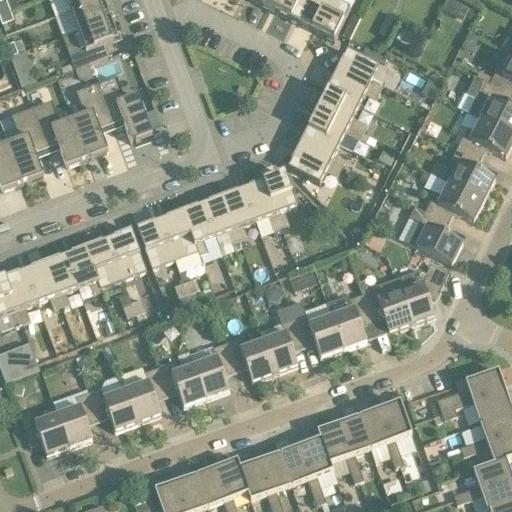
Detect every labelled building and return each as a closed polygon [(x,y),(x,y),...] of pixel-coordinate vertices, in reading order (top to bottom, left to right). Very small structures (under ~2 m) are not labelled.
[(64,0),(70,16),(103,4),(107,2),(106,1),(103,2),(101,0),(64,0)] [(264,10),(269,13),(275,0),(248,0),(247,3),(263,11),(264,10)] [(275,0),(269,13),(275,16),(274,17),(290,25),(302,0),(275,0)] [(302,0),(290,25),(312,36),(329,0),(302,0)] [(339,0),(329,0),(312,36),(327,44),(328,43),(333,45),(333,46),(334,47),(350,14),(335,7),(339,0)] [(463,9),(447,1),(442,13),(457,20),(463,9)] [(0,18),(10,15),(6,3),(0,5),(0,18)] [(78,36),(111,24),(114,23),(114,21),(110,23),(103,4),(70,16),(78,36)] [(14,25),(10,15),(0,18),(0,23),(2,29),(14,25)] [(118,44),(111,24),(78,36),(63,42),(75,74),(110,61),(106,50),(119,45),(122,44),(122,42),(118,44)] [(511,43),(511,44),(509,43),(501,55),(511,60),(511,43)] [(12,48),(2,51),(7,63),(16,59),(12,48)] [(368,63),(372,56),(365,52),(361,59),(368,63)] [(336,76),(379,97),(383,90),(372,85),(378,73),(346,57),(346,58),(344,63),(343,63),(336,76)] [(511,62),(507,73),(499,69),(489,89),(511,100),(511,62)] [(336,76),(327,96),(359,112),(365,100),(375,105),(379,97),(336,76)] [(467,98),(476,103),(474,106),(468,119),(481,125),(511,140),(511,113),(507,111),(511,101),(511,100),(489,89),(475,82),(467,98)] [(116,83),(96,90),(111,130),(123,126),(131,148),(152,140),(137,100),(125,105),(116,83)] [(422,99),(433,104),(440,91),(429,85),(422,99)] [(100,134),(111,130),(96,90),(76,98),(84,120),(72,124),(87,165),(108,157),(100,134)] [(321,110),(318,115),(363,138),(367,131),(353,124),(359,112),(327,96),(320,109),(321,110)] [(66,172),(87,165),(72,124),(60,129),(52,107),(32,114),(47,154),(58,150),(66,172)] [(35,158),(47,154),(32,114),(11,122),(20,144),(8,149),(23,189),(43,181),(35,158)] [(314,121),(307,135),(340,151),(345,139),(360,146),(363,138),(318,115),(315,121),(314,121)] [(505,164),(511,150),(511,140),(481,125),(475,137),(467,133),(457,153),(480,165),(486,154),(505,164)] [(297,154),(340,175),(344,168),(334,163),(340,151),(307,135),(297,154)] [(0,191),(2,197),(23,189),(8,149),(0,151),(0,191)] [(448,189),(484,207),(495,185),(475,175),(480,165),(457,153),(447,173),(455,177),(448,189)] [(336,183),(340,175),(297,154),(291,167),(292,168),(289,173),(288,172),(288,174),(320,190),(326,177),(336,183)] [(385,156),(380,165),(389,169),(394,160),(385,156)] [(263,186),(281,234),(289,231),(284,217),(297,212),(284,179),(283,179),(283,180),(278,182),(278,181),(263,186)] [(249,193),(242,195),(255,228),(268,223),(273,237),(281,234),(263,186),(249,192),(249,193)] [(473,228),(484,207),(448,189),(442,201),(435,197),(425,217),(448,229),(453,218),(473,228)] [(243,232),(255,228),(242,195),(237,197),(237,196),(221,202),(238,247),(247,243),(243,232)] [(209,208),(200,211),(213,244),(227,238),(231,249),(238,247),(221,202),(209,207),(209,208)] [(203,247),(213,244),(200,211),(197,212),(197,211),(179,218),(194,259),(198,258),(199,261),(208,258),(203,247)] [(410,222),(420,228),(415,237),(422,241),(416,253),(451,271),(463,249),(443,239),(448,229),(425,217),(415,212),(410,222)] [(166,224),(158,227),(173,267),(194,259),(179,218),(166,223),(166,224)] [(407,224),(400,243),(409,247),(417,228),(407,224)] [(152,275),(173,267),(158,227),(154,228),(154,227),(137,234),(152,275)] [(110,244),(125,285),(146,277),(131,236),(114,242),(114,243),(110,244)] [(102,247),(89,251),(104,293),(125,285),(110,244),(102,247)] [(240,246),(234,248),(236,255),(242,253),(240,246)] [(72,259),(68,260),(80,293),(90,290),(94,301),(102,298),(101,294),(104,293),(89,251),(71,258),(72,259)] [(59,263),(47,267),(63,312),(70,309),(66,299),(80,293),(68,260),(60,263),(59,263)] [(31,274),(26,276),(38,309),(49,305),(53,316),(63,312),(47,267),(31,273),(31,274)] [(431,269),(426,278),(419,275),(395,284),(412,332),(435,324),(428,305),(440,301),(451,279),(431,269)] [(38,309),(26,276),(19,279),(19,278),(5,283),(22,330),(30,327),(25,314),(38,309)] [(301,280),(290,284),(294,298),(306,293),(301,280)] [(0,335),(1,338),(22,330),(5,283),(0,284),(0,335)] [(373,331),(384,327),(389,340),(412,332),(395,284),(376,291),(373,297),(362,301),(373,331)] [(193,286),(184,289),(188,300),(197,297),(193,286)] [(179,304),(188,300),(184,289),(174,293),(179,304)] [(327,309),(331,322),(343,356),(366,348),(362,335),(373,331),(362,301),(349,305),(348,302),(327,309)] [(141,305),(132,308),(136,320),(146,317),(141,305)] [(127,324),(136,320),(132,308),(122,312),(127,324)] [(320,364),(343,356),(331,322),(310,330),(306,321),(294,325),(304,355),(316,351),(320,364)] [(263,347),(275,381),(298,373),(293,359),(304,355),(294,325),(281,330),(284,339),(263,347)] [(115,337),(112,326),(103,329),(107,340),(115,337)] [(252,389),(275,381),(263,347),(241,355),(238,345),(225,350),(236,380),(247,376),(252,389)] [(0,360),(0,373),(6,388),(39,375),(29,349),(0,360)] [(194,371),(207,405),(229,397),(225,384),(236,380),(225,350),(212,354),(216,364),(194,371)] [(93,368),(88,363),(81,370),(87,375),(93,368)] [(157,374),(167,405),(179,400),(184,414),(207,405),(194,371),(173,379),(169,370),(157,374)] [(126,396),(138,430),(161,422),(156,409),(167,405),(157,374),(144,379),(147,388),(126,396)] [(437,407),(440,418),(504,397),(498,379),(499,379),(498,377),(465,388),(468,396),(437,407)] [(23,400),(25,391),(16,389),(14,398),(23,400)] [(115,438),(138,430),(126,396),(104,404),(101,394),(88,399),(99,429),(110,425),(115,438)] [(479,428),(511,417),(507,406),(504,397),(440,418),(444,427),(457,423),(455,416),(473,409),(479,428)] [(57,421),(69,455),(92,446),(88,433),(99,429),(88,399),(76,403),(79,413),(57,421)] [(412,441),(400,408),(379,416),(400,473),(405,472),(396,446),(412,441)] [(433,422),(441,419),(440,418),(437,408),(430,411),(433,422)] [(400,473),(379,416),(359,423),(370,455),(386,450),(395,475),(400,473)] [(461,456),(511,439),(511,418),(511,417),(479,428),(485,445),(460,454),(461,456)] [(69,455),(57,421),(36,428),(32,419),(20,423),(29,448),(40,444),(47,463),(69,455)] [(370,455),(359,423),(338,430),(359,488),(364,486),(355,461),(370,455)] [(359,488),(338,430),(318,438),(320,445),(329,470),(330,470),(345,465),(354,490),(359,488)] [(473,477),(507,466),(511,464),(511,439),(461,456),(463,463),(489,455),(494,469),(473,477)] [(300,453),(321,510),(326,508),(321,493),(337,487),(330,470),(329,470),(320,445),(300,453)] [(321,510),(300,453),(280,460),(292,492),(307,487),(316,511),(321,510)] [(292,492),(280,460),(260,467),(276,511),(281,511),(276,498),(292,492)] [(456,508),(511,487),(511,485),(509,479),(511,478),(507,466),(473,477),(479,493),(454,502),(456,508)] [(252,507),(240,474),(238,467),(217,474),(230,511),(235,511),(233,505),(248,500),(251,507),(252,507)] [(276,511),(260,467),(240,474),(252,507),(267,501),(270,511),(276,511)] [(230,511),(217,474),(196,481),(207,511),(213,511),(223,509),(224,511),(230,511)] [(207,511),(196,481),(176,489),(183,511),(207,511)] [(421,497),(431,493),(427,484),(418,487),(421,497)] [(485,511),(506,511),(511,510),(511,487),(456,508),(457,511),(482,503),(485,511)] [(183,511),(176,489),(155,496),(160,511),(183,511)]
